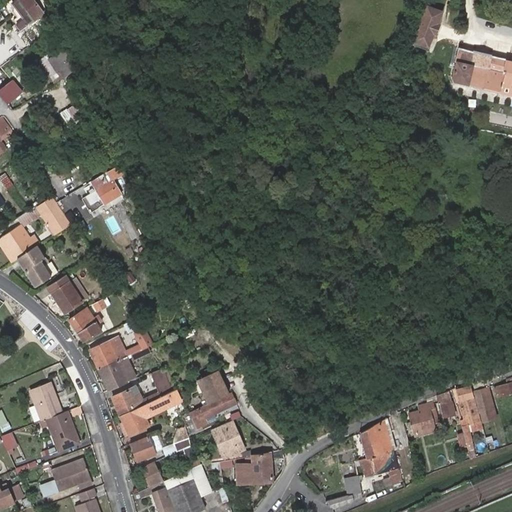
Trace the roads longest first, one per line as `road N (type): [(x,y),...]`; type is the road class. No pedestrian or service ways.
road 1 (residential): [(264,511),(297,461),(321,443),(408,400),(511,365)]
road 2 (residential): [(130,511),(76,354),(30,300),(0,280)]
